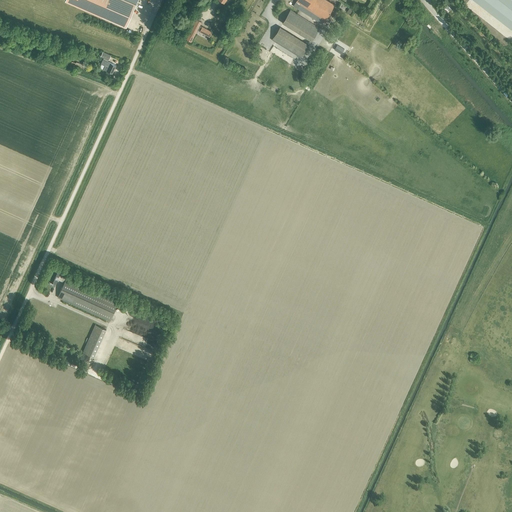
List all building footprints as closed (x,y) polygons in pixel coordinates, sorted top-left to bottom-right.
[(65,0),(65,1),(102,17),(101,18),(125,28),(136,4),(127,0),(65,0)] [(326,0),(296,0),(296,1),(325,20),(334,5),(326,0)] [(325,20),(296,1),(293,6),(322,24),(325,20)] [(282,23),(312,41),(320,28),(290,10),(282,23)] [(199,26),(201,23),(197,20),(187,39),(191,42),(197,30),(209,37),(212,32),(199,26)] [(272,40),(301,58),(309,45),(280,27),(272,40)] [(297,61),(299,59),(288,52),(285,56),(290,60),(292,58),(297,61)] [(105,66),(103,69),(112,73),(116,65),(103,60),(101,64),(105,66)] [(50,280),(49,284),(54,287),(58,280),(64,283),(58,297),(110,321),(119,301),(66,278),(66,279),(65,278),(60,275),(61,273),(54,270),(49,280),(50,280)] [(158,324),(160,319),(144,314),(143,317),(140,316),(141,311),(138,310),(135,319),(155,326),(156,324),(158,324)] [(128,325),(148,332),(150,325),(130,318),(128,325)] [(83,352),(94,357),(106,330),(95,325),(83,352)] [(149,340),(151,336),(136,330),(134,333),(149,340)] [(142,343),(125,343),(125,348),(144,354),(146,346),(138,343),(142,343)]
